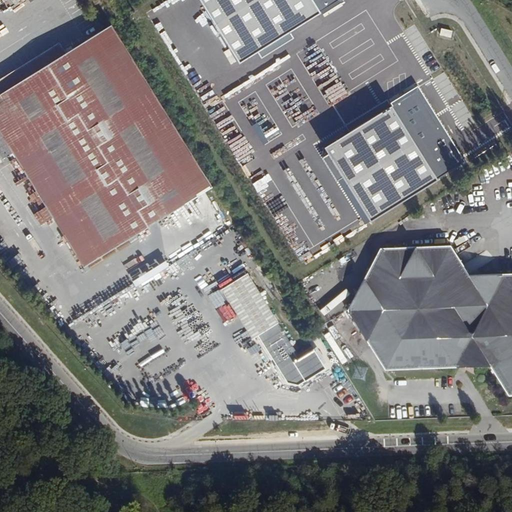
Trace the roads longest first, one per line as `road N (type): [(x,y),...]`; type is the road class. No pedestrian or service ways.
road 1 (unknown): [(474,217),(373,235),(340,264),(337,287),(385,382),(404,391),(473,395),(499,441)]
road 2 (tertiary): [(511,440),(158,455)]
road 3 (unknown): [(0,180),(44,240),(91,275),(200,222)]
road 4 (tertiary): [(0,308),(121,445),(158,455)]
road 5 (track): [(0,496),(67,494),(130,501),(145,511)]
